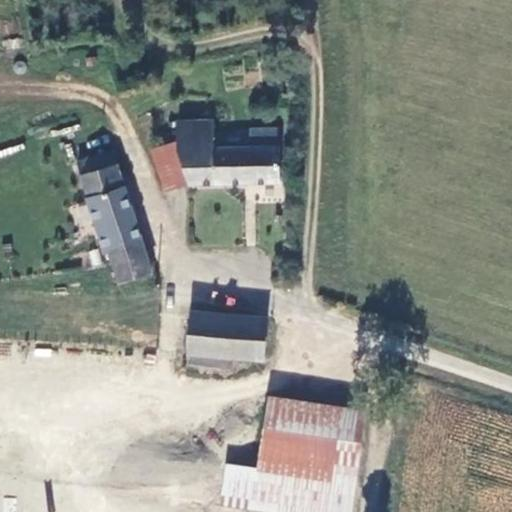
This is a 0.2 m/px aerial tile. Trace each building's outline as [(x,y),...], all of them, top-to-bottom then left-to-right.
[(212,149),(210,124),(177,126),(175,134),(183,176),(185,186),(279,182),(280,133),(256,132),(255,147),(212,149)] [(114,251),(142,242),(111,147),(75,159),(105,254),(114,251)] [(123,281),(152,272),(142,242),(114,251),(123,281)] [(232,370),(233,358),(260,359),(262,320),(191,316),(189,355),(188,368),(232,370)] [(227,462),(221,497),(306,511),(346,511),(363,419),(268,402),(256,468),(227,462)]
